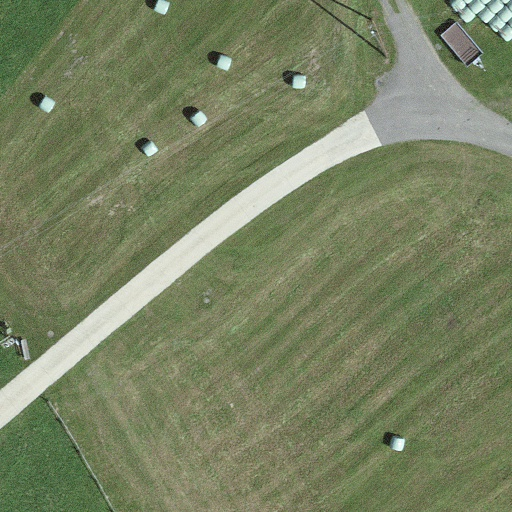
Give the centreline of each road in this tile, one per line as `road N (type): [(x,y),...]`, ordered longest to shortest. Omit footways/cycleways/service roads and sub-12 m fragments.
road 1 (residential): [(0,409),(321,150),(416,117),(456,120),(511,141)]
road 2 (track): [(388,0),(411,51),(416,117)]
